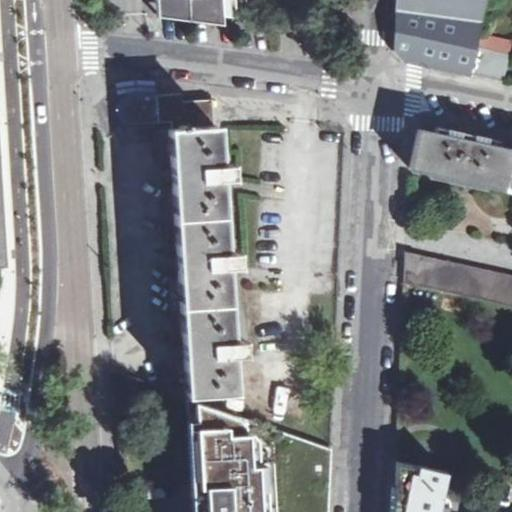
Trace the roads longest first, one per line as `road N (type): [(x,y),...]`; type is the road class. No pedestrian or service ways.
road 1 (secondary): [(38,48),(50,253),(43,349),(17,490)]
road 2 (residential): [(374,84),(360,511)]
road 3 (residential): [(374,84),(104,49)]
road 4 (residential): [(374,84),(511,109)]
